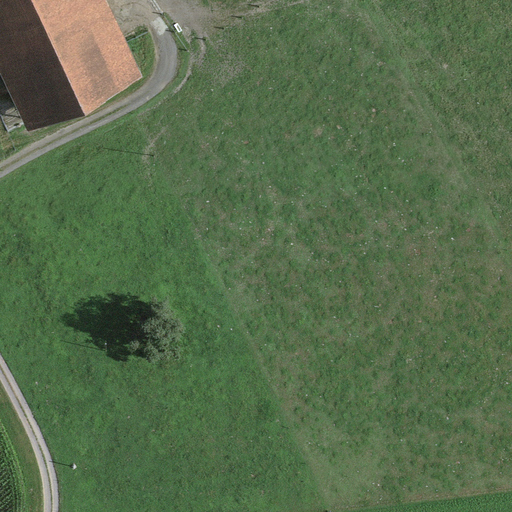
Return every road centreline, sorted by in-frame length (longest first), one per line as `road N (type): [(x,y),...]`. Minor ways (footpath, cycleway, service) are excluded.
road 1 (track): [(0,171),(167,77),(170,49),(140,0)]
road 2 (track): [(48,511),(49,478),(32,421),(0,357)]
